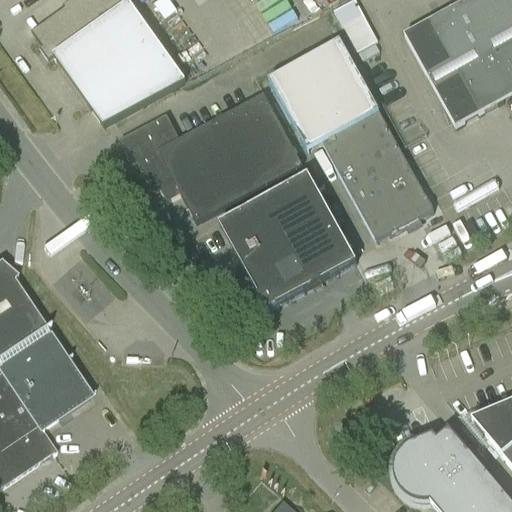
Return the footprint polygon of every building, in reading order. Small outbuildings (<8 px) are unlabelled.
[(185,88),(123,0),(90,0),(37,38),(104,132),(185,88)] [(511,0),(473,0),(405,37),(457,132),(511,101),(511,0)] [(356,58),(378,46),(355,4),(333,16),(356,58)] [(322,149),(377,248),(434,216),(340,47),(269,86),(308,157),(322,149)] [(264,99),(212,127),(251,200),(303,171),(264,99)] [(251,200),(212,127),(180,145),(166,120),(119,145),(123,152),(133,172),(138,169),(147,186),(152,196),(159,192),(167,208),(181,201),(197,229),(251,200)] [(356,267),(309,183),(222,232),(263,305),(261,306),(267,318),(273,315),(272,313),(356,267)] [(2,270),(0,268),(0,493),(55,457),(41,435),(89,402),(44,336),(50,332),(49,331),(45,334),(13,287),(17,283),(2,270)] [(511,408),(472,426),(511,473),(511,408)] [(433,441),(416,448),(411,450),(407,452),(404,455),(400,459),(398,463),(396,467),(394,471),(394,476),(394,481),(395,485),(396,490),(398,494),(401,498),(404,501),(408,504),(412,506),(416,508),(421,509),(426,509),(430,509),(432,511),(511,511),(511,510),(448,435),(447,435),(448,436),(443,441),(437,445),(433,441)]
